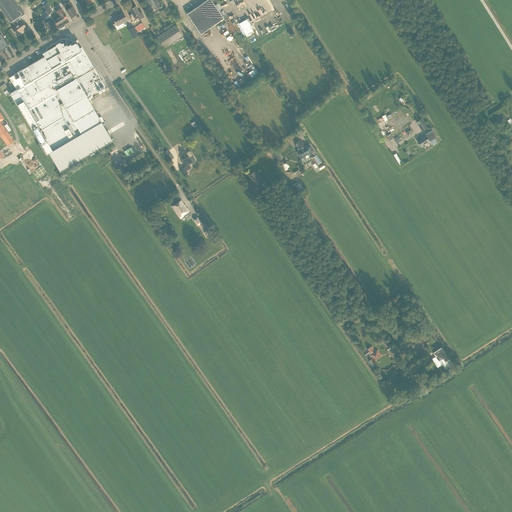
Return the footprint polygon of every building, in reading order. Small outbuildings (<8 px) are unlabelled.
[(0,0),(0,7),(11,22),(12,21),(15,26),(12,28),(17,34),(26,28),(21,21),(18,17),(23,13),(13,0),(0,0)] [(145,5),(147,9),(151,7),(150,6),(153,5),(155,10),(161,6),(157,0),(143,0),(146,5),(145,5)] [(219,3),(215,6),(210,0),(207,0),(187,14),(201,34),(223,18),(218,11),(222,8),(219,3)] [(64,6),(64,7),(71,18),(77,14),(75,11),(76,11),(73,6),(70,1),(66,4),(65,3),(63,4),(64,6)] [(144,17),(141,11),(139,13),(135,6),(130,9),(135,19),(138,18),(139,19),(144,17)] [(64,20),(67,18),(61,9),(57,11),(61,16),(54,20),(57,25),(65,21),(64,20)] [(169,18),(164,9),(159,12),(165,21),(169,18)] [(49,30),(54,27),(50,20),(48,18),(47,16),(49,15),(46,10),(42,13),(45,17),(44,18),(45,20),(44,20),(40,22),(43,25),(45,24),(49,30)] [(114,21),(112,22),(114,26),(116,25),(119,23),(120,24),(127,20),(123,13),(113,18),(114,21)] [(238,19),(238,24),(249,23),(248,15),(240,15),(241,18),(238,19)] [(138,31),(144,28),(141,23),(136,27),(138,31)] [(164,48),(182,36),(175,25),(157,37),(164,48)] [(138,35),(133,27),(128,30),(133,38),(138,35)] [(8,44),(0,31),(0,60),(1,62),(8,57),(3,49),(6,47),(5,46),(8,44)] [(187,43),(184,39),(177,44),(180,47),(181,49),(184,48),(182,45),(187,43)] [(18,73),(9,78),(16,89),(10,93),(17,105),(18,105),(39,141),(46,154),(49,153),(60,171),(113,141),(87,96),(105,85),(77,40),(67,45),(67,44),(68,44),(69,41),(65,40),(65,43),(64,43),(62,40),(55,44),(56,45),(42,54),(44,57),(17,72),(18,73)] [(231,45),(226,49),(236,63),(242,59),(231,45)] [(175,64),(179,62),(170,48),(166,51),(175,64)] [(0,92),(0,94),(5,102),(11,98),(5,89),(0,92)] [(0,157),(4,155),(0,149),(0,135),(7,146),(14,141),(3,125),(7,122),(0,112),(0,157)] [(422,130),(426,128),(421,120),(417,123),(422,130)] [(425,135),(426,136),(429,141),(430,142),(430,141),(434,139),(437,137),(432,130),(425,135)] [(421,146),(429,141),(426,136),(418,142),(421,146)] [(309,143),(305,146),(302,142),(301,143),(299,140),(294,143),(299,150),(296,152),(301,159),(314,150),(309,143)] [(133,146),(127,150),(130,155),(137,151),(133,146)] [(173,158),(168,151),(164,153),(169,161),(173,158)] [(183,158),(180,159),(185,166),(183,168),(180,170),(184,176),(187,174),(186,171),(191,168),(189,165),(195,161),(195,159),(193,156),(191,156),(189,157),(184,151),(180,154),(183,158)] [(312,158),(316,165),(321,162),(316,155),(312,158)] [(284,170),(289,167),(286,162),(281,165),(284,170)] [(288,165),(289,167),(287,168),(289,171),(291,170),(293,174),(299,170),(297,166),(296,166),(294,164),(292,165),(291,163),(288,165)] [(10,164),(1,170),(3,173),(12,168),(10,164)] [(261,180),(255,171),(248,175),(255,185),(261,180)] [(303,189),(299,183),(295,186),(299,192),(303,189)] [(184,205),(181,200),(172,206),(175,210),(174,211),(180,218),(183,216),(183,215),(189,211),(185,205),(184,205)] [(369,352),(365,355),(368,360),(368,361),(372,367),(375,364),(373,360),(381,355),(377,350),(375,351),(371,346),(367,349),(369,352)] [(442,347),(433,352),(438,361),(447,355),(442,347)]
